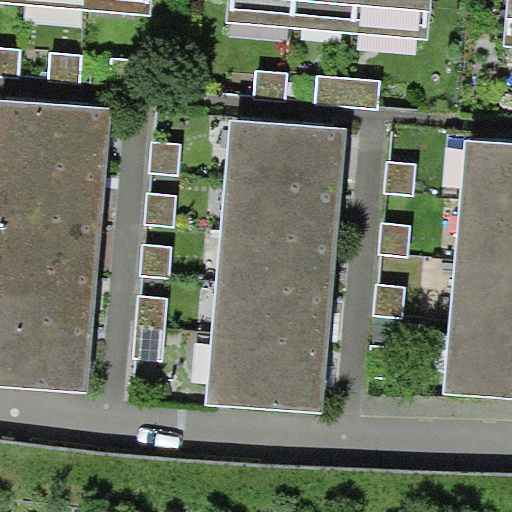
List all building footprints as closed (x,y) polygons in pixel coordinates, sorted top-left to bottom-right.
[(301,0),(234,0),(234,5),(301,11),(301,0)] [(368,0),(301,0),(301,11),(367,16),(368,0)] [(435,0),(368,0),(367,16),(434,22),(435,0)] [(4,93),(0,136),(0,150),(105,159),(110,102),(4,93)] [(239,115),(234,172),(340,181),(345,124),(239,115)] [(511,140),(475,137),(470,200),(511,203),(511,140)] [(0,150),(0,207),(100,216),(105,159),(0,150)] [(234,172),(229,229),(335,238),(340,181),(234,172)] [(511,203),(470,200),(465,262),(511,266),(511,203)] [(0,207),(0,265),(95,273),(100,216),(0,207)] [(229,229),(224,286),(330,295),(335,238),(229,229)] [(511,266),(465,262),(459,325),(511,329),(511,266)] [(0,265),(0,322),(90,330),(95,273),(0,265)] [(224,286),(219,343),(325,352),(330,295),(224,286)] [(0,322),(0,380),(85,387),(90,330),(0,322)] [(511,329),(459,325),(454,388),(511,392),(511,329)] [(219,343),(214,400),(320,409),(325,352),(219,343)] [(126,454),(0,440),(0,496),(108,509),(152,511),(511,511),(511,472),(352,468),(126,454)]
